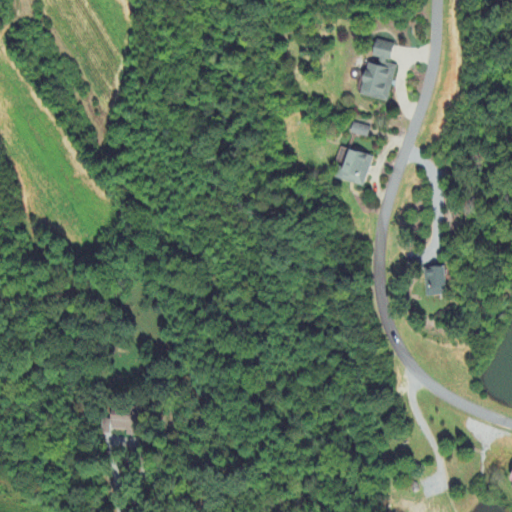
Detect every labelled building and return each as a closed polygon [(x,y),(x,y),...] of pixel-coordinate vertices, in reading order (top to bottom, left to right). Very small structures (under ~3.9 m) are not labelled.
[(386,103),(395,67),(387,65),(392,46),(374,41),(369,61),(366,61),(357,96),(386,103)] [(370,129),(352,124),(349,135),(367,139),(370,129)] [(333,181),(364,188),(371,158),(345,152),(341,170),(336,169),(333,181)] [(444,296),(443,269),(424,269),(425,297),(444,296)] [(110,419),(105,418),(99,437),(108,440),(111,428),(132,434),(138,414),(114,407),(110,419)]
